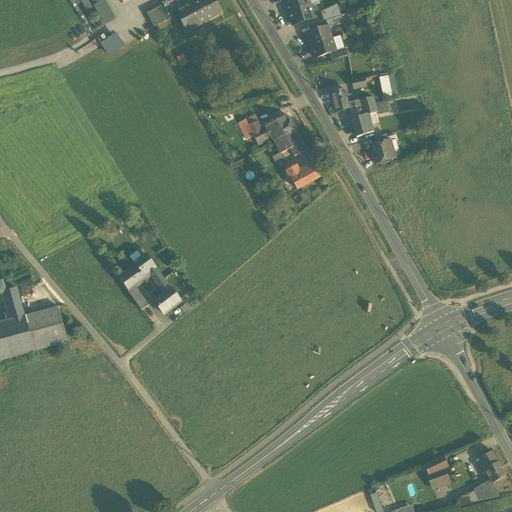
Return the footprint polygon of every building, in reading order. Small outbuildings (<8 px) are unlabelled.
[(169,0),(162,4),(163,5),(148,13),(155,27),(170,19),(168,15),(176,11),(180,9),(180,8),(175,0),(169,0)] [(176,11),(186,31),(221,13),(213,0),(195,0),(180,8),(180,9),(176,11)] [(288,0),(284,1),(288,14),(310,6),(307,0),(288,0)] [(104,2),(95,6),(105,24),(113,19),(104,2)] [(312,13),(318,11),(316,5),(310,6),(312,13)] [(337,5),(320,13),(324,22),(341,16),(337,5)] [(87,10),(90,16),(96,12),(93,6),(87,10)] [(312,13),(310,6),(288,14),(292,26),(314,19),(312,13)] [(341,16),(324,22),(325,28),(328,27),(328,28),(343,23),(341,16)] [(306,34),(310,46),(332,39),(328,28),(328,27),(325,28),(306,34)] [(102,45),(109,56),(122,47),(115,36),(102,45)] [(339,37),(332,39),(336,51),(343,49),(339,37)] [(336,52),(336,51),(332,39),(310,46),(314,59),(329,54),(336,52)] [(329,54),(331,61),(349,58),(345,48),(343,49),(336,51),(336,52),(329,54)] [(382,79),(385,97),(391,96),(388,77),(382,79)] [(353,92),(366,89),(364,81),(351,83),(353,92)] [(336,112),(349,109),(348,104),(345,91),(332,94),(336,112)] [(371,115),(377,114),(375,104),(374,103),(372,98),(359,101),(360,107),(363,116),(368,115),(368,116),(371,115)] [(348,104),(349,109),(360,107),(359,101),(348,104)] [(386,102),(375,104),(377,114),(388,112),(386,103),(386,102)] [(363,116),(360,107),(349,109),(357,137),(372,132),(371,126),(368,116),(368,115),(363,116)] [(245,122),(248,128),(259,122),(256,117),(245,122)] [(272,140),(274,142),(282,138),(282,139),(295,132),(287,117),(265,128),(272,140)] [(248,128),(256,148),(272,140),(265,128),(262,129),(259,122),(248,128)] [(280,154),(292,148),(302,143),(295,132),(282,139),(282,138),(274,142),(280,154)] [(375,138),(377,145),(388,142),(386,135),(375,138)] [(373,153),(376,164),(393,159),(395,156),(393,150),(390,149),(388,142),(377,145),(373,146),(375,153),(373,153)] [(305,149),(302,143),(292,148),(295,154),(305,149)] [(275,162),(282,157),(279,153),(272,157),(275,162)] [(286,171),(297,190),(319,178),(312,164),(298,172),(295,166),(286,171)] [(129,257),(134,263),(141,258),(137,252),(129,257)] [(146,280),(151,276),(148,273),(155,268),(145,255),(141,258),(134,263),(136,267),(145,279),(146,280)] [(119,279),(128,291),(135,286),(145,279),(136,267),(119,279)] [(151,276),(163,293),(170,288),(155,268),(148,273),(151,276)] [(141,311),(148,305),(135,286),(128,291),(141,311)] [(0,361),(35,352),(68,343),(58,307),(25,316),(24,314),(17,288),(6,292),(2,293),(5,301),(9,318),(10,320),(0,323),(0,361)] [(181,303),(170,288),(163,293),(153,301),(164,315),(181,303)] [(180,309),(184,314),(192,307),(188,303),(180,309)] [(479,459),(484,470),(497,463),(491,452),(479,459)] [(443,469),(447,467),(443,456),(423,463),(427,475),(443,469)] [(498,463),(497,463),(484,470),(490,483),(491,485),(492,484),(505,477),(498,463)] [(427,475),(432,490),(448,484),(443,469),(427,475)] [(474,492),(480,501),(498,497),(492,484),(491,485),(490,483),(474,492)] [(457,499),(459,507),(480,501),(474,492),(457,499)]
